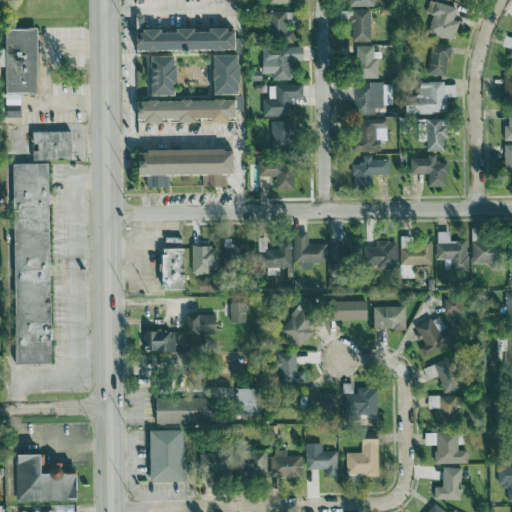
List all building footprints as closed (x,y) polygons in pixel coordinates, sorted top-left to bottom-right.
[(455,39),(458,22),(455,21),(457,6),(429,1),(427,13),(432,15),(428,34),(455,39)] [(371,9),(352,10),(352,42),(371,41),(371,9)] [(295,31),(287,31),(287,11),(270,11),(269,42),(295,42),(295,31)] [(7,93),(40,93),(39,29),(6,29),(7,93)] [(137,30),(137,51),(238,50),(237,29),(165,30),(137,30)] [(511,48),(511,51),(508,66),(511,66),(511,37),(505,36),(503,46),(511,48)] [(429,74),(449,75),(450,44),(430,44),(429,74)] [(357,46),(357,78),(378,77),(378,58),(374,58),(374,46),(357,46)] [(292,80),(291,60),(304,60),(304,47),(263,47),(263,74),(273,74),(273,80),(292,80)] [(214,55),(215,95),(242,95),(242,55),(214,55)] [(152,95),(178,95),(179,57),(153,56),(152,95)] [(456,85),(445,85),(445,81),(418,82),(418,112),(448,112),(447,97),(456,97),(456,85)] [(303,99),(303,84),(269,85),(269,99),(263,99),(263,116),(293,116),(293,99),(303,99)] [(354,84),(354,115),(384,115),(384,105),(392,105),(392,84),(354,84)] [(238,99),(138,101),(138,122),(198,121),(198,118),(214,118),(214,121),(238,120),(238,99)] [(6,104),(6,117),(22,117),(22,104),(6,104)] [(446,151),(447,120),(427,120),(427,151),(446,151)] [(272,147),(296,147),(296,121),(272,121),(272,147)] [(378,152),(379,124),(359,123),(358,151),(378,152)] [(426,141),(426,124),(418,124),(418,141),(426,141)] [(72,131),(33,132),(34,160),(72,159),(72,131)] [(226,186),(226,174),(236,174),(235,149),(141,151),(142,176),(147,176),(148,188),(170,187),(170,175),(204,175),(204,187),(226,186)] [(372,187),(373,175),(390,175),(390,159),(372,159),(372,156),(363,155),(363,163),(354,163),(353,186),(372,187)] [(410,174),(429,174),(428,187),(447,187),(448,162),(436,162),(436,157),(410,157),(410,174)] [(276,189),(295,189),(295,162),(258,161),(258,176),(276,176),(276,189)] [(53,364),(50,163),(14,164),(17,365),(53,364)] [(492,263),(492,269),(503,269),(503,243),(481,243),(481,229),(472,229),(473,263),(492,263)] [(445,271),(468,271),(469,241),(450,240),(450,232),(437,231),(437,259),(445,259),(445,271)] [(295,266),(312,266),(312,263),(327,262),(327,244),(309,244),(309,232),(294,233),(295,266)] [(432,265),(432,246),(413,246),(413,237),(401,236),(400,264),(432,265)] [(279,249),(267,249),(267,238),(259,238),(258,267),(291,268),(292,242),(279,242),(279,249)] [(362,241),(330,242),(330,275),(343,275),(343,267),(363,266),(362,241)] [(398,241),(377,241),(377,248),(365,247),(365,268),(397,268),(398,241)] [(224,242),(224,264),(243,265),(244,243),(224,242)] [(192,273),(210,274),(210,265),(216,265),(217,246),(192,246),(192,273)] [(186,290),(186,248),(164,248),(165,290),(186,290)] [(415,278),(415,265),(401,265),(400,278),(415,278)] [(445,299),(445,313),(462,313),(461,299),(445,299)] [(368,301),(338,301),(337,320),(368,320),(368,301)] [(247,304),(230,303),(230,322),(246,323),(247,304)] [(374,307),(374,330),(406,329),(406,306),(374,307)] [(299,348),(313,333),(308,327),(314,321),(300,307),(279,329),(299,348)] [(187,335),(217,334),(217,314),(187,315),(187,335)] [(439,333),(432,318),(415,327),(424,345),(420,348),(425,358),(453,343),(446,330),(439,333)] [(145,352),(175,352),(175,331),(144,332),(145,352)] [(511,336),(503,337),(503,351),(508,351),(508,374),(511,373),(511,336)] [(305,371),(297,372),(296,352),(279,353),(279,385),(305,384),(305,371)] [(427,379),(440,377),(443,392),(464,389),(459,359),(424,365),(427,379)] [(378,389),(355,388),(355,384),(345,383),(345,421),(361,421),(361,415),(378,415),(378,389)] [(239,416),(262,416),(261,388),(238,389),(239,416)] [(338,394),(309,393),(308,412),(337,413),(338,394)] [(459,395),(428,396),(428,409),(435,409),(435,424),(460,424),(459,395)] [(157,423),(212,424),(213,399),(158,397),(157,423)] [(151,430),(152,482),(185,482),(184,430),(151,430)] [(379,475),(378,431),(362,432),(363,453),(346,453),(347,476),(379,475)] [(468,463),(468,450),(459,450),(458,432),(425,433),(426,445),(436,445),(436,464),(468,463)] [(327,469),(327,477),(338,477),(338,451),(322,451),(322,443),(305,444),(306,470),(327,469)] [(302,456),(287,456),(287,450),(271,451),(272,477),(302,477),(302,456)] [(241,477),(267,476),(267,451),(240,451),(241,477)] [(229,472),(230,454),(200,453),(200,471),(229,472)] [(45,455),(16,455),(17,501),(82,500),(81,468),(55,469),(55,474),(46,474),(45,455)] [(499,487),(508,487),(508,503),(511,502),(511,464),(498,465),(499,487)] [(462,468),(444,468),(443,488),(436,487),(435,499),(461,500),(462,468)]
